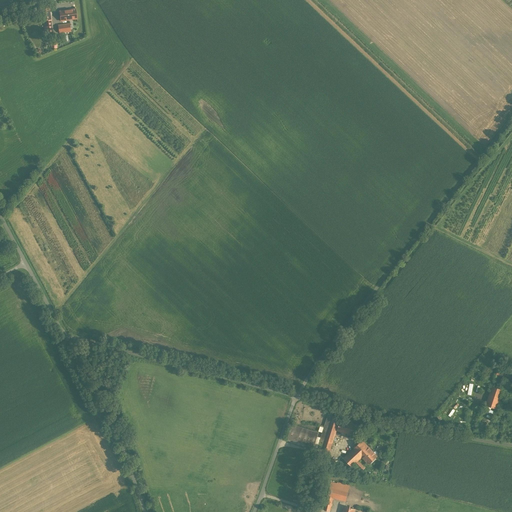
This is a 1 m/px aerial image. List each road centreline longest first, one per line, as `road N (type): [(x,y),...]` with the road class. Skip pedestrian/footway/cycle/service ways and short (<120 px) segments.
road 1 (unclassified): [(511,116),(297,392)]
road 2 (unclassified): [(297,392),(68,336)]
road 3 (unclassified): [(511,441),(371,417),(297,392)]
road 4 (track): [(1,218),(126,63)]
road 5 (unclassified): [(147,511),(120,434),(68,336)]
road 6 (unclassified): [(297,392),(254,511)]
